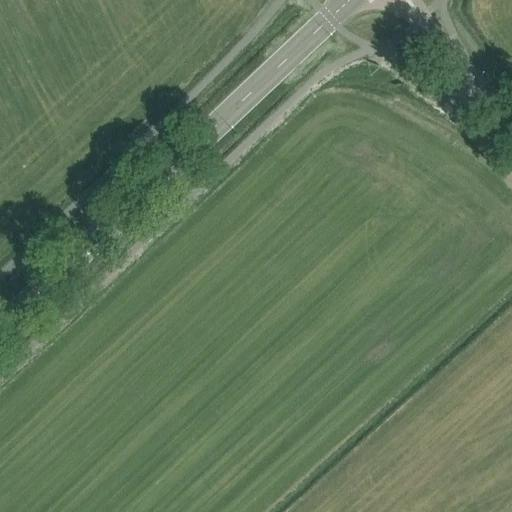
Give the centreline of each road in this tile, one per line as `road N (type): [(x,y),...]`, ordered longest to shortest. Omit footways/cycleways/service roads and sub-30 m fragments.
road 1 (secondary): [(0,328),(350,0)]
road 2 (tertiary): [(511,121),(406,0)]
